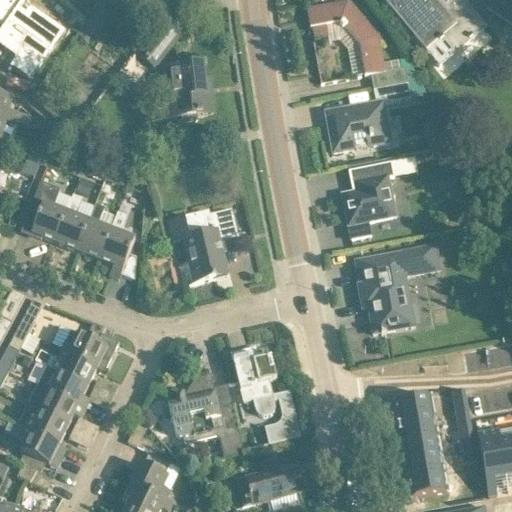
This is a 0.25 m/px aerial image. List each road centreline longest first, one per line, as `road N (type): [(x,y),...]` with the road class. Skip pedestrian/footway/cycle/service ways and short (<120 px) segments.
road 1 (tertiary): [(307,303),(253,0)]
road 2 (residential): [(73,511),(161,333)]
road 3 (residential): [(325,388),(511,378)]
road 4 (residential): [(161,333),(0,271)]
road 5 (residential): [(161,333),(307,303)]
road 6 (tertiary): [(350,511),(325,388)]
